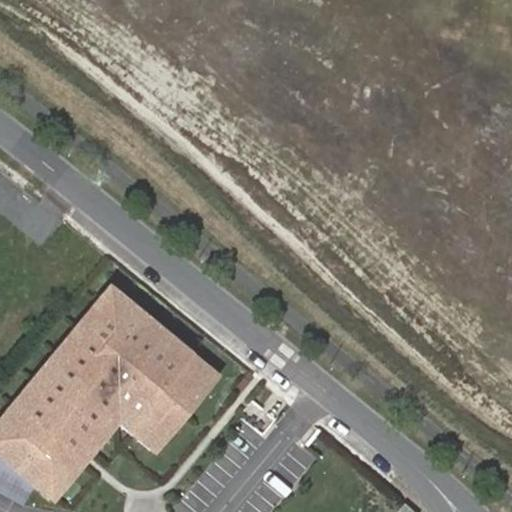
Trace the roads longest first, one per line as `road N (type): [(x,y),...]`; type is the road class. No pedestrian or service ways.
road 1 (tertiary): [(321,383),(0,119)]
road 2 (tertiary): [(448,496),(321,383)]
road 3 (residential): [(321,383),(216,511)]
